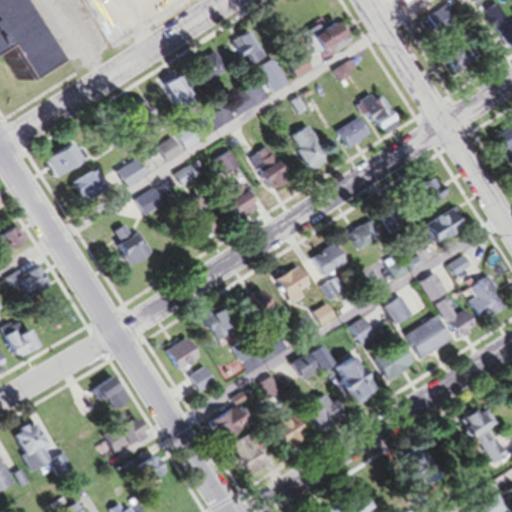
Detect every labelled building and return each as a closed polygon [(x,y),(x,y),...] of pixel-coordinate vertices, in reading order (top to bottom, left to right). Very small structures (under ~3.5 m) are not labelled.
[(27,0),(0,0),(0,64),(22,52),(40,85),(67,70),(27,0)] [(399,0),(404,8),(418,0),(399,0)] [(487,1),(486,0),(467,0),(471,8),(487,1)] [(480,16),(500,51),(511,44),(511,36),(496,7),(480,16)] [(462,47),(445,13),(429,21),(447,55),(462,47)] [(324,56),(351,45),(344,25),(316,36),(324,56)] [(230,48),(244,72),(264,60),(250,36),(230,48)] [(224,81),(218,61),(198,66),(203,87),(224,81)] [(177,80),(161,91),(177,114),(193,103),(177,80)] [(399,132),(388,100),(374,105),(372,100),(363,103),(376,140),(399,132)] [(335,138),(347,154),(370,137),(358,121),(335,138)] [(328,166),(308,130),(290,140),(309,177),(328,166)] [(511,134),(496,140),(507,169),(511,166),(511,134)] [(155,153),(165,168),(181,156),(170,142),(155,153)] [(63,183),(85,164),(70,146),(48,164),(63,183)] [(210,166),(220,185),(239,176),(229,156),(210,166)] [(145,179),(135,163),(116,175),(126,191),(145,179)] [(108,192),(94,174),(72,190),(86,209),(108,192)] [(447,198),(435,181),(415,195),(427,212),(447,198)] [(251,220),(251,189),(229,189),(229,220),(251,220)] [(132,203),(139,221),(162,212),(155,194),(132,203)] [(393,227),(392,212),(382,213),(383,227),(393,227)] [(467,233),(456,212),(426,227),(436,248),(467,233)] [(345,238),(357,257),(378,244),(366,225),(345,238)] [(0,255),(23,255),(23,234),(0,234),(0,255)] [(126,274),(150,263),(138,239),(115,250),(126,274)] [(309,264),(321,283),(347,267),(335,248),(309,264)] [(472,269),(464,258),(446,271),(454,282),(472,269)] [(50,293),(39,270),(9,284),(19,307),(50,293)] [(312,292),(300,271),(274,286),(287,307),(312,292)] [(446,299),(435,278),(418,287),(429,307),(446,299)] [(467,294),(472,302),(467,306),(481,326),(504,310),(484,282),(467,294)] [(240,312),(256,329),(276,311),(259,293),(240,312)] [(411,320),(398,301),(382,312),(395,331),(411,320)] [(454,341),(474,327),(464,313),(456,319),(445,304),(433,312),(454,341)] [(224,345),(240,336),(227,313),(211,322),(224,345)] [(416,363),(451,347),(439,321),(404,338),(416,363)] [(39,354),(31,335),(19,340),(14,327),(0,332),(12,365),(39,354)] [(165,356),(177,377),(200,363),(188,342),(165,356)] [(387,387),(415,368),(400,345),(372,363),(387,387)] [(289,369),(299,386),(332,368),(323,351),(289,369)] [(357,410),(378,393),(353,361),(331,378),(357,410)] [(186,383),(197,399),(214,387),(203,371),(186,383)] [(130,408),(115,382),(92,395),(99,408),(105,404),(113,418),(130,408)] [(306,407),(312,434),(342,427),(337,407),(326,410),(324,403),(306,407)] [(480,471),(495,461),(477,433),(478,432),(466,413),(449,424),(480,471)] [(207,428),(220,450),(237,440),(223,418),(207,428)] [(274,429),(285,452),(308,442),(298,418),(274,429)] [(103,441),(114,461),(150,440),(139,421),(103,441)] [(28,479),(39,474),(41,479),(52,475),(55,484),(71,478),(63,458),(49,463),(36,428),(11,437),(28,479)] [(265,465),(251,439),(231,449),(245,475),(265,465)] [(429,472),(417,468),(419,459),(399,453),(390,483),(423,493),(429,472)] [(135,472),(145,492),(168,479),(158,460),(135,472)] [(0,496),(13,489),(0,466),(0,496)] [(12,480),(18,493),(25,490),(20,477),(12,480)] [(350,511),(375,511),(372,501),(350,508),(350,511)] [(497,511),(491,501),(472,511),(497,511)]
